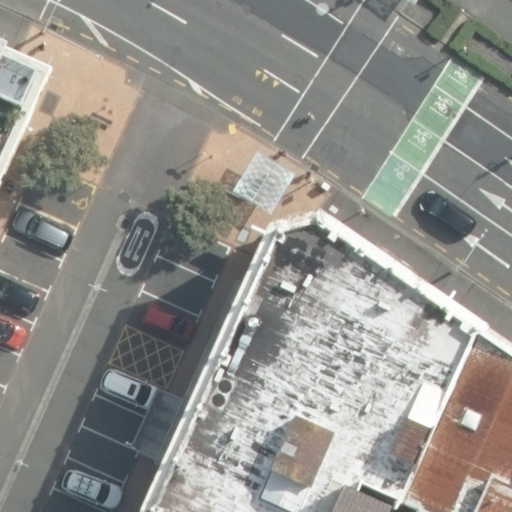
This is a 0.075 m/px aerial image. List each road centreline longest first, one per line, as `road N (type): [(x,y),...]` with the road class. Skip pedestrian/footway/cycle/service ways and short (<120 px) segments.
road 1 (unclassified): [(238,10),(2,511)]
road 2 (primary): [(511,195),(238,10)]
